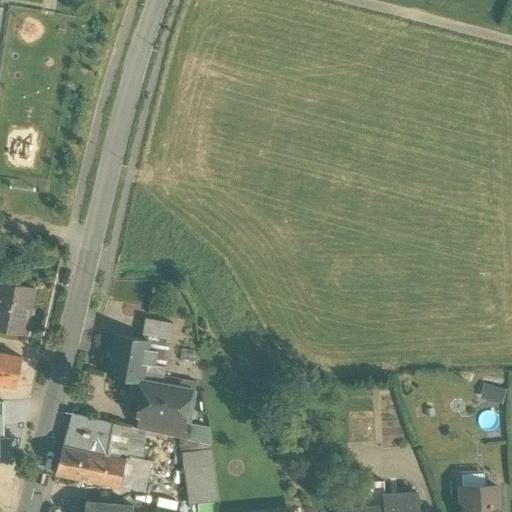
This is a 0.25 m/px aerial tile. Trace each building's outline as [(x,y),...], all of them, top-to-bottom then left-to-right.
[(35,290),(0,283),(0,329),(26,335),(35,290)] [(149,343),(115,337),(108,375),(133,380),(142,381),(145,363),(149,343)] [(21,357),(0,353),(0,385),(15,388),(21,357)] [(165,367),(145,363),(142,381),(162,384),(165,367)] [(142,381),(133,380),(132,388),(136,388),(141,395),(138,416),(140,416),(138,428),(186,436),(194,391),(142,381)] [(502,404),(506,393),(492,388),(488,399),(502,404)] [(94,455),(106,458),(114,424),(73,414),(63,448),(94,455)] [(114,424),(106,458),(122,461),(124,462),(126,449),(130,427),(114,424)] [(94,455),(63,448),(56,473),(94,481),(94,455)] [(139,451),(126,449),(124,462),(136,464),(139,451)] [(183,454),(189,503),(217,500),(211,450),(183,454)] [(106,458),(94,455),(94,481),(116,486),(122,461),(106,458)] [(384,481),(363,483),(365,507),(384,506),(383,496),(385,495),(384,481)] [(471,487),(471,499),(462,499),(462,511),(501,511),(493,504),(497,499),(497,486),(471,487)] [(365,507),(351,508),(351,511),(418,511),(418,493),(385,495),(383,496),(384,506),(365,507)] [(132,511),(133,507),(86,503),(85,511),(132,511)]
